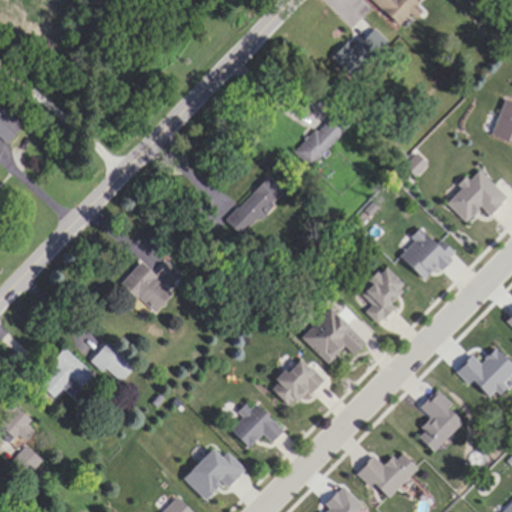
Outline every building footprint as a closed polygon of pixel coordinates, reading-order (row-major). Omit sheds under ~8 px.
[(417,14),(411,8),(417,0),(364,0),(394,28),(400,21),(405,26),(417,14)] [(20,125),(0,108),(0,139),(5,143),(20,125)] [(337,137),(322,122),(291,152),(306,168),(337,137)] [(282,192),(266,177),(225,220),(241,235),(282,192)] [(448,252),(435,240),(432,243),(414,228),(405,237),(409,241),(394,257),(421,282),(448,252)] [(168,294),(164,291),(177,276),(163,264),(151,277),(136,264),(116,286),(149,315),(168,294)] [(401,287),(381,266),(356,290),(370,305),(362,312),(373,323),(390,307),(385,302),(401,287)] [(349,355),(361,344),(327,309),(298,337),(324,364),(342,348),(349,355)] [(114,355),(102,343),(88,358),(100,370),(114,355)] [(53,368),(36,386),(49,398),(59,387),(69,396),(89,376),(60,348),(46,362),(53,368)] [(296,357),(265,386),(286,408),(317,380),(296,357)] [(457,422),(441,408),(445,404),(431,391),(416,407),(425,417),(415,428),(418,431),(412,438),(427,453),(457,422)] [(27,415),(14,415),(14,404),(1,403),(1,438),(27,439),(27,415)] [(266,442),(278,430),(252,405),(246,411),(245,410),(225,430),(244,449),(258,434),(266,442)] [(38,461),(23,446),(8,461),(23,476),(38,461)] [(381,500),(411,468),(393,452),(378,467),(366,456),(351,473),(381,500)]
